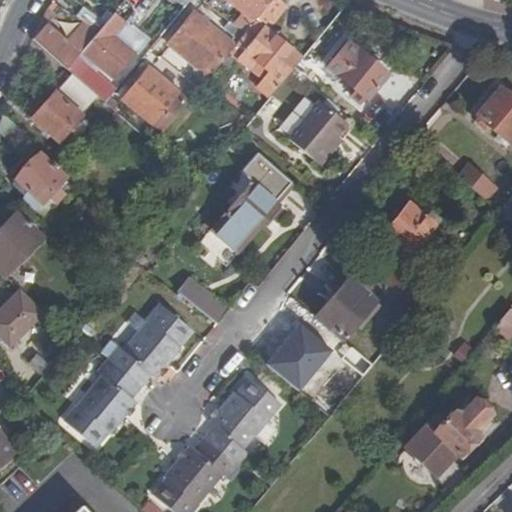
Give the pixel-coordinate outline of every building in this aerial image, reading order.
[(272,0),(227,0),(250,19),(237,28),(245,34),(272,0)] [(301,59),(264,28),(268,24),(270,26),(286,7),(277,0),(272,0),(245,34),(231,51),(264,79),(258,86),(271,96),(301,59)] [(80,52),(104,24),(99,20),(84,7),(75,17),(83,23),(67,42),(46,25),(55,14),(47,7),(38,28),(33,39),(66,68),(75,58),(80,52)] [(104,24),(113,14),(107,9),(99,20),(104,24)] [(231,51),(245,34),(237,28),(232,35),(234,36),(231,43),(194,13),(168,44),(210,78),(231,51)] [(134,53),(114,36),(125,24),(113,14),(104,24),(80,52),(112,79),(134,53)] [(232,35),(237,28),(229,21),(223,28),(232,35)] [(316,55),(329,39),(322,34),(309,50),(316,55)] [(367,99),(388,73),(376,62),(370,57),(358,48),(348,59),(339,51),(327,66),(357,91),(364,97),(367,99)] [(376,62),(379,58),(373,53),(370,57),(376,62)] [(114,93),(75,58),(66,68),(72,73),(99,97),(105,103),(114,93)] [(136,84),(149,68),(141,62),(128,78),(136,84)] [(152,124),(179,92),(149,68),(136,84),(123,100),(152,124)] [(83,115),(99,97),(72,73),(31,119),(58,143),(69,130),(79,138),(92,123),(83,115)] [(511,98),(499,87),(476,115),(477,116),(478,124),(488,132),(495,132),(508,143),(511,138),(511,98)] [(364,97),(357,91),(353,96),(360,102),(364,97)] [(164,134),(190,101),(179,92),(152,124),(164,134)] [(338,136),(348,124),(319,101),(288,138),(317,162),(338,136)] [(25,135),(4,115),(0,124),(0,131),(16,145),(25,135)] [(322,165),(343,140),(338,136),(317,162),(322,165)] [(55,186),(64,176),(37,152),(31,158),(13,178),(15,180),(11,184),(23,195),(21,197),(34,209),(34,208),(41,215),(52,203),(53,203),(63,193),(55,186)] [(239,252),(279,206),(274,202),(290,183),(257,154),(241,172),(252,182),(212,229),(239,252)] [(497,190),(468,166),(459,178),(487,202),(497,190)] [(511,222),(511,195),(499,212),(511,222)] [(412,255),(437,224),(428,217),(409,201),(384,232),(412,255)] [(148,247),(171,219),(161,211),(138,238),(148,247)] [(440,220),(431,212),(428,217),(437,224),(440,220)] [(0,274),(3,277),(40,239),(25,224),(29,220),(23,214),(19,217),(15,213),(0,228),(0,274)] [(420,291),(397,272),(387,284),(411,303),(420,291)] [(228,311),(187,278),(176,291),(217,324),(228,311)] [(355,325),(375,301),(348,278),(316,317),(343,339),(355,325)] [(0,335),(10,346),(41,314),(19,292),(0,311),(0,335)] [(360,329),(380,305),(375,301),(355,325),(360,329)] [(132,397),(151,374),(155,378),(160,372),(165,366),(181,347),(178,345),(192,329),(161,304),(123,350),(119,346),(109,358),(99,370),(103,374),(65,421),(95,446),(109,430),(111,432),(124,415),(136,401),(132,397)] [(506,340),(511,334),(511,309),(510,308),(494,327),(506,340)] [(301,384),(326,352),(298,331),(273,363),(301,384)] [(109,358),(119,346),(115,343),(105,355),(109,358)] [(39,373),(48,362),(39,354),(29,365),(39,373)] [(298,392),(327,415),(357,378),(328,355),(298,392)] [(42,376),(51,365),(48,362),(39,373),(42,376)] [(228,478),(248,454),(243,450),(281,405),(251,379),(237,395),(235,393),(219,413),(215,418),(210,424),(215,428),(196,451),(191,447),(186,454),(181,459),(165,478),(168,480),(154,496),(173,511),(192,511),(224,475),(228,478)] [(459,456),(480,435),(477,431),(493,415),(490,412),(491,406),(483,399),(478,400),(475,398),(459,414),(455,411),(444,423),(436,415),(405,447),(434,475),(456,453),(459,456)] [(0,466),(19,452),(6,435),(4,437),(0,431),(0,466)] [(232,481),(252,457),(248,454),(228,478),(232,481)] [(159,511),(149,503),(143,509),(146,511),(159,511)]
